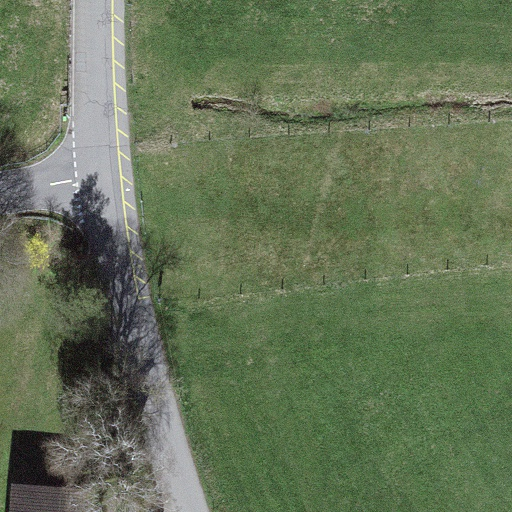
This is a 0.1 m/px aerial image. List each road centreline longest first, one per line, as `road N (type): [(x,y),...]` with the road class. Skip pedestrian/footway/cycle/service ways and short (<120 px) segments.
road 1 (residential): [(100,176),(150,411),(190,511)]
road 2 (residential): [(93,0),(100,176)]
